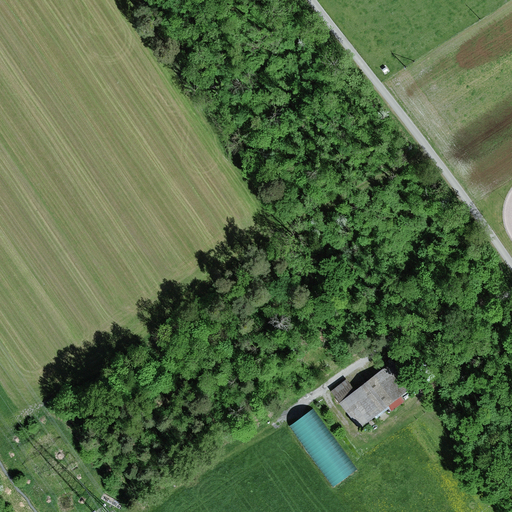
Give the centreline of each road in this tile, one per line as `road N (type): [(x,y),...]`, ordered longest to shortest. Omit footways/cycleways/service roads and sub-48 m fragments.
road 1 (track): [(511,267),(318,0)]
road 2 (track): [(511,294),(410,323),(276,425)]
